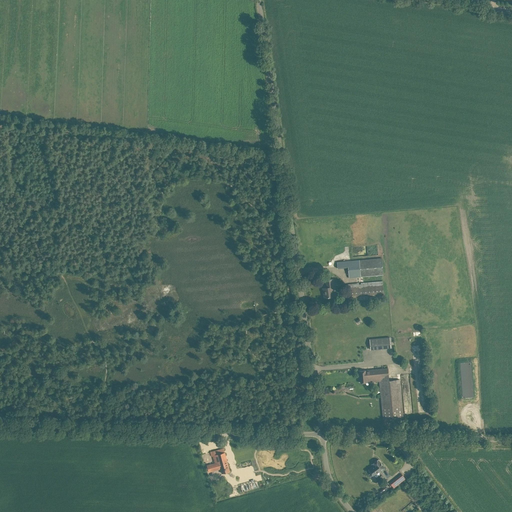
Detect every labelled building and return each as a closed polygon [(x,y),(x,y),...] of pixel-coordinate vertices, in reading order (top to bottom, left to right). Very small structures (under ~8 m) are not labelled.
[(36,210),(28,210),(27,217),(36,218),(36,210)] [(383,275),(382,258),(337,262),(338,269),(348,268),(349,278),(383,275)] [(334,287),(333,279),(326,280),(327,284),(328,284),(328,287),(323,288),(323,292),(325,292),(326,297),(328,297),(329,297),(334,296),(333,287),(334,287)] [(383,281),(361,283),(361,284),(359,284),(359,283),(346,284),(348,303),(353,302),(353,301),(384,298),(383,281)] [(371,350),(391,348),(390,337),(370,339),(371,350)] [(473,398),(471,362),(460,363),(463,399),(473,398)] [(389,380),(388,368),(366,370),(360,371),(361,383),(379,381),(383,418),(403,416),(399,379),(389,380)] [(230,471),(225,453),(224,448),(211,452),(212,456),(213,456),(215,463),(207,465),(209,470),(209,471),(221,468),(222,473),(230,471)] [(370,477),(371,477),(377,473),(385,467),(378,459),(373,463),(374,465),(368,469),(371,472),(369,474),(368,475),(370,477)] [(405,478),(402,474),(397,477),(401,481),(397,485),(393,480),(395,483),(392,485),(390,483),(394,487),(405,478)] [(226,489),(226,488),(222,489),(223,493),(227,492),(228,497),(243,493),(242,485),(226,489)] [(385,486),(379,492),(382,495),(388,489),(385,486)]
